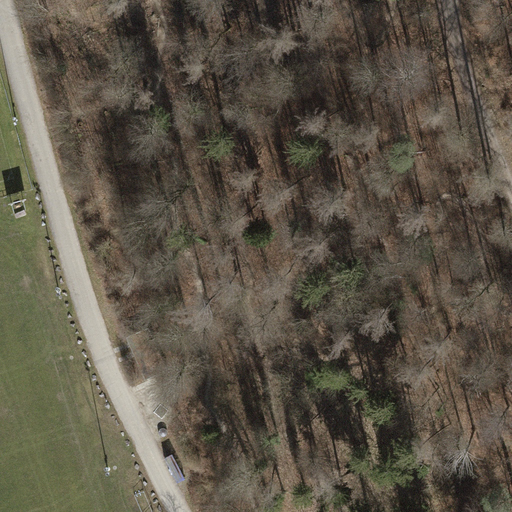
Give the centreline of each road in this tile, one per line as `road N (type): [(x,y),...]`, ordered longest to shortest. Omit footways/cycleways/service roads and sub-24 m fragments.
road 1 (residential): [(180,511),(96,334),(0,0)]
road 2 (track): [(449,0),(463,66),(511,195)]
